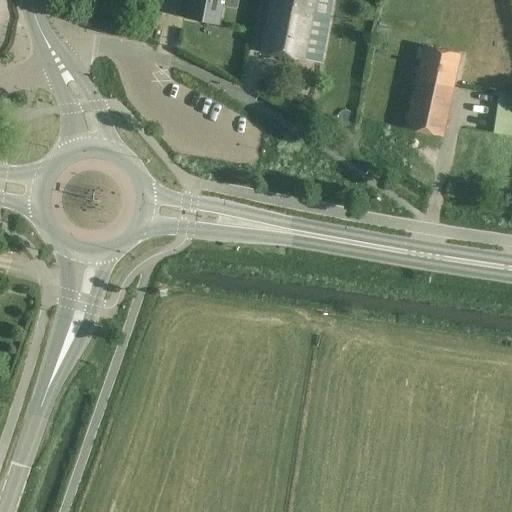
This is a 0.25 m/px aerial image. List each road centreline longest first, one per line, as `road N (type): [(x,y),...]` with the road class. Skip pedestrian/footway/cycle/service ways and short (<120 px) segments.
road 1 (secondary): [(131,231),(289,239),(422,263),(461,262)]
road 2 (secondary): [(461,262),(140,188)]
road 3 (residential): [(355,169),(255,104),(162,61),(96,47),(60,60)]
road 4 (tertiary): [(29,431),(88,330),(110,248)]
road 5 (tertiary): [(70,248),(66,298),(29,431)]
